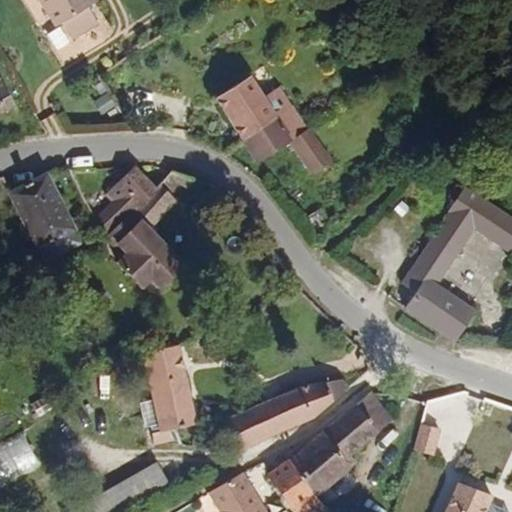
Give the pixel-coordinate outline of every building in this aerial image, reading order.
[(98,16),(88,0),(38,0),(61,38),(67,34),(78,52),(104,37),(94,19),(98,16)] [(0,127),(27,112),(3,73),(0,74),(0,127)] [(246,149),(280,128),(254,88),(220,108),(246,149)] [(290,146),(315,132),(304,114),(280,128),(290,146)] [(246,149),(257,167),(290,146),(280,128),(246,149)] [(312,184),(334,165),(318,139),(324,135),(320,129),(315,132),(290,146),(312,184)] [(145,212),(165,194),(147,175),(115,203),(124,214),(102,232),(108,244),(128,226),(132,223),(140,216),(145,212)] [(106,178),(83,180),(85,195),(107,193),(106,178)] [(189,190),(194,194),(204,185),(184,178),(168,191),(177,201),(189,190)] [(68,243),(80,237),(53,183),(17,201),(31,229),(47,260),(71,248),(68,243)] [(145,212),(159,228),(183,208),(177,201),(168,191),(165,194),(145,212)] [(511,241),(511,235),(452,192),(436,215),(438,216),(389,287),(402,295),(392,309),(442,342),(461,315),(423,290),(461,234),(500,259),(511,241)] [(164,296),(191,271),(140,216),(132,223),(128,226),(108,244),(126,262),(120,268),(145,294),(154,286),(164,296)] [(260,339),(259,336),(250,315),(197,335),(205,355),(242,341),(243,345),(260,339)] [(188,416),(175,369),(166,338),(115,350),(119,365),(136,361),(144,393),(128,397),(139,435),(146,434),(149,443),(170,437),(165,422),(188,416)] [(240,400),(255,432),(309,408),(340,380),(334,372),(293,377),(240,400)] [(277,457),(307,493),(353,450),(346,442),(380,415),(359,388),(277,457)] [(226,445),(255,432),(240,400),(211,414),(226,445)] [(0,444),(0,485),(40,466),(24,432),(0,444)] [(287,509),(307,493),(277,457),(257,474),(287,509)] [(100,511),(154,480),(142,460),(54,511),(100,511)] [(210,511),(245,511),(254,507),(228,466),(194,487),(210,511)] [(496,511),(500,504),(467,497),(460,511),(496,511)]
